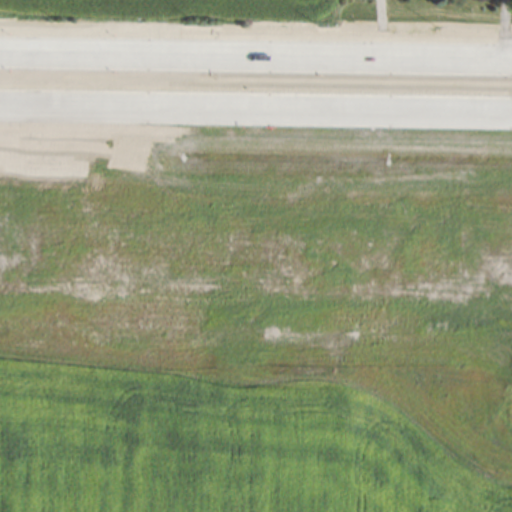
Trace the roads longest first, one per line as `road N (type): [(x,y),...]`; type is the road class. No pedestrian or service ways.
road 1 (primary): [(0,89),(219,86),(511,97)]
road 2 (primary): [(511,55),(0,47)]
